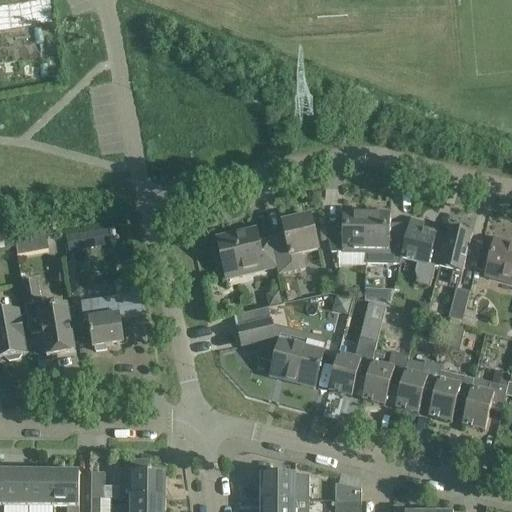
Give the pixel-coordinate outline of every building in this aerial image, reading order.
[(364,266),(365,266),(366,214),(342,214),(342,231),(338,231),(338,228),(324,228),(331,255),(365,255),(364,266)] [(399,267),(401,261),(409,226),(408,226),(408,229),(394,229),(394,232),(389,232),(390,215),(366,214),(365,266),(399,267)] [(314,238),(310,219),(282,225),(285,237),(270,241),(278,277),(305,271),(301,256),(318,252),(314,238)] [(411,220),(409,226),(401,261),(417,265),(414,274),(416,280),(415,286),(429,289),(434,269),(429,263),(435,237),(421,233),(424,223),(411,220)] [(472,236),(448,230),(439,269),(453,272),(450,285),(459,287),(472,236)] [(66,236),(68,250),(89,247),(87,232),(66,236)] [(258,244),(255,232),(216,241),(226,281),(227,280),(227,279),(226,279),(225,274),(249,268),(251,275),(270,270),(276,269),(270,242),(258,244)] [(29,240),(14,243),(16,255),(31,252),(29,240)] [(511,245),(495,242),(486,278),(511,284),(511,245)] [(107,301),(81,305),(83,323),(88,323),(92,350),(95,349),(95,354),(98,353),(106,352),(106,348),(124,345),(120,317),(119,311),(143,308),(138,282),(114,285),(116,300),(107,301)] [(40,310),(35,283),(21,285),(30,336),(42,334),(46,358),(74,353),(66,306),(40,310)] [(393,292),(365,290),(364,304),(389,310),(393,292)] [(469,294),(455,291),(448,320),(462,323),(469,294)] [(268,303),(269,308),(281,305),(278,294),(273,295),(268,303)] [(429,306),(416,303),(413,316),(426,319),(429,306)] [(386,310),(373,307),(369,322),(382,325),(386,310)] [(19,323),(18,313),(0,315),(0,360),(4,360),(8,363),(19,361),(22,356),(25,356),(22,340),(24,340),(21,322),(19,323)] [(276,342),(271,322),(257,326),(237,330),(241,348),(255,345),(258,359),(274,363),(270,379),(315,390),(323,355),(276,342)] [(367,381),(372,365),(371,365),(377,344),(359,340),(357,352),(354,361),(338,356),(328,393),(351,399),(357,378),(367,381)] [(402,348),(400,357),(407,359),(410,350),(402,348)] [(400,389),(408,362),(408,359),(407,359),(400,357),(391,355),(388,369),(372,365),(367,381),(362,402),(385,408),(390,387),(400,389)] [(424,366),(408,362),(400,389),(395,410),(418,416),(423,395),(433,398),(434,398),(440,373),(442,368),(425,363),(424,366)] [(471,390),(473,382),(456,377),(440,373),(434,398),(433,398),(428,419),(451,424),(456,404),(467,406),(471,390)] [(495,373),(491,386),(506,390),(510,377),(495,373)] [(491,386),(490,386),(487,394),(471,390),(467,406),(461,427),(485,433),(490,412),(500,415),(501,415),(507,390),(506,390),(491,386)] [(119,500),(165,500),(165,476),(151,476),(151,474),(149,474),(149,464),(131,464),(131,489),(119,489),(119,500)] [(30,475),(4,474),(4,508),(29,508),(30,475)] [(54,508),(55,475),(30,475),(29,508),(54,508)] [(78,511),(79,475),(55,475),(54,508),(67,508),(66,511),(78,511)] [(91,500),(104,500),(105,475),(92,475),(91,500)] [(261,477),(261,502),(309,503),(309,478),(295,478),(295,477),(261,477)] [(338,487),(361,492),(361,482),(340,477),(338,487)] [(335,505),(361,505),(361,492),(338,487),(335,487),(335,505)] [(104,501),(104,500),(91,500),(91,511),(99,511),(99,501),(104,501)] [(164,511),(165,500),(119,500),(119,501),(131,501),(130,511),(164,511)] [(261,502),(260,511),(308,511),(309,503),(261,502)]
